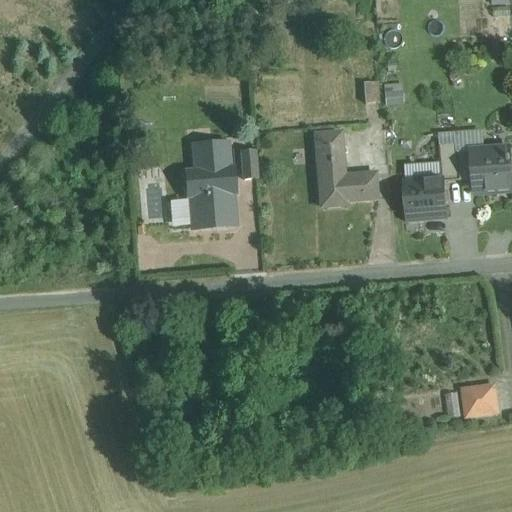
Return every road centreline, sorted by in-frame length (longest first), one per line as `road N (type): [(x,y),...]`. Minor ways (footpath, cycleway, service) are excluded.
road 1 (residential): [(0,303),(511,262)]
road 2 (residential): [(0,164),(134,0)]
